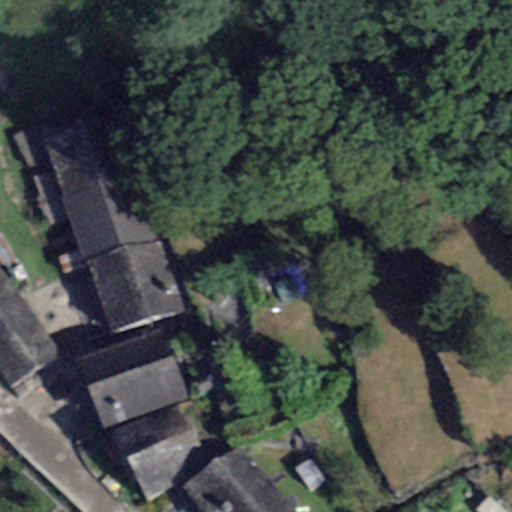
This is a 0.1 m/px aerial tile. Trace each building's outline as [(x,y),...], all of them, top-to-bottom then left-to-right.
[(39,131),(62,198),(137,174),(114,106),(39,131)] [(62,198),(83,260),(157,235),(137,174),(62,198)] [(182,309),(157,235),(83,260),(108,334),(182,309)] [(0,271),(0,377),(11,392),(61,357),(0,271)] [(163,329),(77,359),(102,432),(189,401),(163,329)] [(184,412),(112,434),(148,500),(205,463),(184,412)] [(291,511),(233,447),(185,489),(205,511),(291,511)]
